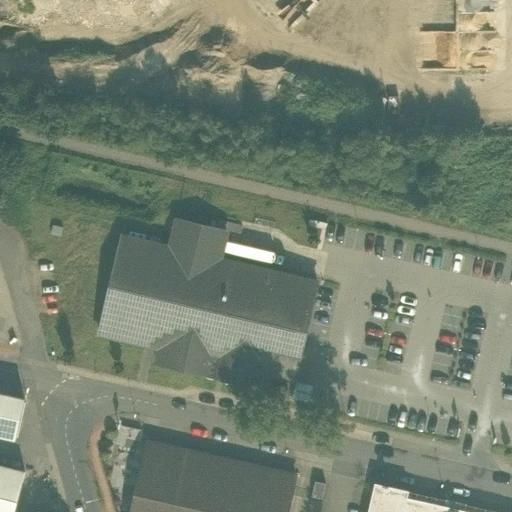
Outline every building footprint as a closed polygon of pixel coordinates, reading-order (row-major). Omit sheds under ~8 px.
[(116,65),(115,96),(171,97),(172,66),(116,65)] [(268,374),(285,378),(300,311),(310,313),(317,283),(220,260),(226,232),(177,220),(171,248),(122,237),(100,334),(160,348),(156,364),(265,389),(268,374)] [(294,380),(310,313),(300,311),(285,378),(294,380)] [(0,436),(15,440),(24,399),(0,394),(0,436)] [(287,511),(295,477),(148,443),(131,511),(287,511)] [(4,467),(0,466),(0,511),(14,511),(25,473),(25,472),(4,467)] [(312,497),(322,499),(325,484),(315,482),(312,497)] [(469,511),(407,498),(409,493),(409,491),(375,483),(368,511),(469,511)] [(494,511),(409,493),(407,498),(469,511),(494,511)]
